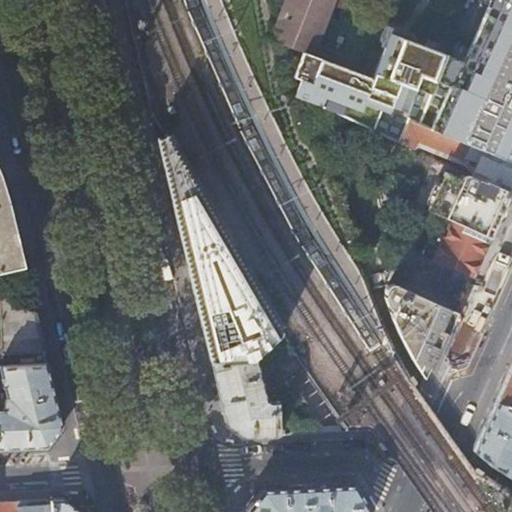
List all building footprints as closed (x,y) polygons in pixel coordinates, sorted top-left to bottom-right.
[(312,53),(333,0),(284,0),(270,36),(302,49),(312,53)] [(511,0),(507,0),(507,3),(494,0),(489,0),(465,61),(391,31),(372,77),(511,134),(511,0)] [(312,53),(302,49),(292,74),(299,77),(291,94),(399,142),(408,120),(483,149),(483,150),(511,162),(511,134),(372,77),(312,53)] [(483,149),(408,120),(399,142),(414,148),(418,141),(477,164),(483,150),(483,149)] [(256,359),(282,332),(166,136),(158,138),(191,278),(211,361),(256,359)] [(511,162),(483,150),(477,164),(472,174),(511,191),(511,162)] [(511,191),(472,174),(468,172),(464,176),(446,169),(427,209),(447,218),(492,238),(509,199),(511,192),(511,191)] [(0,270),(24,265),(15,232),(7,203),(3,183),(0,175),(0,270)] [(423,255),(473,278),(489,242),(492,238),(447,218),(438,237),(432,234),(423,255)] [(464,298),(473,278),(423,255),(415,273),(397,265),(390,281),(394,282),(458,311),(464,298)] [(458,311),(394,282),(391,283),(387,284),(386,286),(385,288),(385,290),(385,293),(386,295),(388,297),(397,301),(391,315),(421,370),(423,370),(425,370),(427,369),(428,368),(450,330),(455,318),(458,311)] [(0,315),(2,316),(2,344),(3,365),(47,363),(46,357),(38,323),(35,313),(0,295),(0,315)] [(225,421),(245,436),(279,434),(277,400),(269,401),(265,398),(263,389),(268,388),(266,382),(262,383),(256,359),(211,361),(222,409),(225,421)] [(56,398),(47,363),(3,365),(1,365),(8,397),(6,398),(5,400),(4,401),(4,403),(3,405),(4,408),(0,408),(0,448),(47,446),(62,426),(59,412),(56,398)] [(511,363),(504,381),(495,400),(511,407),(511,363)] [(511,407),(495,400),(486,422),(474,450),(476,452),(511,477),(511,473),(511,407)] [(326,511),(369,511),(370,510),(371,509),(355,483),(323,484),(261,488),(246,508),(247,511),(290,511),(291,511),(294,511),(317,511),(318,509),(327,509),(326,511)] [(52,499),(52,511),(81,511),(73,506),(63,498),(58,498),(52,499)] [(22,500),(17,500),(17,511),(52,511),(52,499),(22,500)] [(14,501),(0,501),(0,511),(17,511),(17,500),(14,501)]
